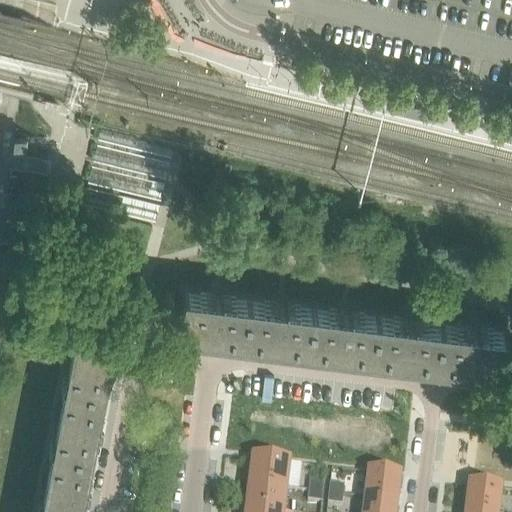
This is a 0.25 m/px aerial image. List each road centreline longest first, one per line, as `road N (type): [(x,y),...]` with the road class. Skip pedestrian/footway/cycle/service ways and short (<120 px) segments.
road 1 (residential): [(98,511),(122,384),(146,366),(215,371)]
road 2 (residential): [(215,371),(431,397)]
road 3 (residential): [(198,511),(215,371)]
